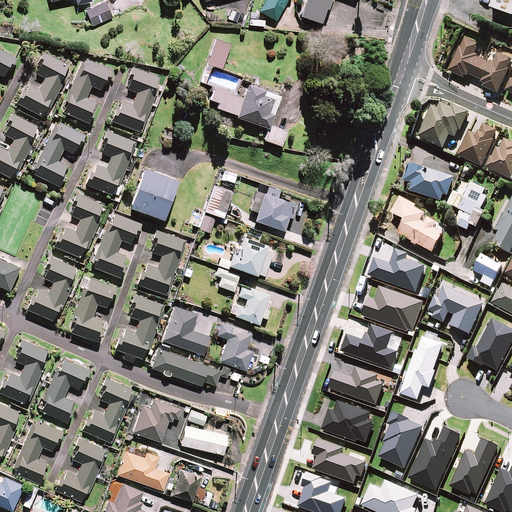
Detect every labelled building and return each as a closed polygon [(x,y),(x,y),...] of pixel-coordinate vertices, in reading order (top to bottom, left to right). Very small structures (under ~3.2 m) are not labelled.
[(286,0),(264,0),(259,11),(276,20),(286,0)] [(329,0),(304,0),(299,16),(319,23),(324,8),(326,9),(329,0)] [(511,0),(496,0),(493,10),(511,17),(511,0)] [(112,18),(105,2),(85,10),(92,26),(112,18)] [(511,58),(499,53),(495,62),(491,60),(490,62),(478,57),(480,55),(476,53),(480,45),(464,37),(449,70),(463,77),(465,78),(466,75),(470,76),(471,75),(482,80),(481,83),(485,84),(484,86),(487,88),(499,93),(511,64),(511,58)] [(229,44),(215,40),(207,64),(221,69),(229,44)] [(10,70),(16,58),(15,57),(0,49),(0,74),(3,76),(7,68),(10,70)] [(44,78),(41,83),(57,92),(66,77),(63,75),(66,70),(68,65),(43,52),(36,64),(39,65),(35,73),(44,78)] [(82,62),(71,84),(88,92),(91,86),(100,90),(104,83),(106,84),(112,71),(86,59),(84,63),(82,62)] [(206,66),(200,82),(214,87),(209,99),(218,102),(216,107),(236,115),(235,116),(268,128),(264,140),(280,146),(286,130),(269,125),(279,96),(240,82),(242,79),(206,66)] [(136,92),(134,98),(151,105),(157,88),(154,87),(158,77),(131,67),(126,80),(129,81),(126,89),(136,92)] [(49,108),(57,92),(41,83),(38,89),(29,84),(25,91),(22,90),(15,102),(40,116),(46,106),(49,108)] [(86,98),(88,92),(71,84),(64,100),(67,102),(63,112),(89,124),(94,111),(91,110),(95,102),(86,98)] [(141,132),(151,105),(134,98),(132,105),(122,101),(119,109),(116,107),(111,121),(141,132)] [(449,136),(455,138),(459,131),(460,132),(468,113),(453,107),(452,109),(440,104),(437,110),(432,107),(418,138),(443,149),(449,136)] [(13,139),(10,145),(26,153),(34,137),(32,136),(37,126),(11,113),(5,125),(8,127),(4,134),(13,139)] [(55,124),(44,146),(60,155),(63,149),(72,153),(76,146),(78,148),(85,135),(60,122),(58,125),(55,124)] [(493,140),(497,132),(483,125),(480,133),(478,132),(476,136),(469,133),(458,156),(482,167),(494,140),(493,140)] [(110,156),(108,162),(125,168),(136,142),(106,130),(101,143),(104,144),(101,152),(110,156)] [(496,148),(492,157),(490,156),(484,169),(488,171),(511,180),(511,143),(503,140),(499,150),(496,148)] [(18,169),(26,153),(10,145),(7,151),(0,147),(0,172),(11,177),(11,176),(16,168),(18,169)] [(57,160),(60,155),(44,146),(32,169),(35,170),(33,173),(59,186),(65,174),(62,173),(66,165),(57,160)] [(118,185),(125,168),(108,162),(105,168),(96,164),(93,171),(90,170),(85,184),(111,194),(116,184),(118,185)] [(454,178),(410,165),(404,182),(413,184),(410,192),(441,202),(443,196),(448,197),(454,178)] [(176,179),(143,167),(128,206),(162,219),(176,179)] [(235,176),(227,173),(224,180),(233,183),(235,176)] [(485,190),(472,183),(459,210),(465,213),(458,227),(467,231),(470,225),(476,228),(484,213),(480,211),(487,198),(482,195),(485,190)] [(231,191),(213,185),(204,211),(222,217),(231,191)] [(279,191),(267,187),(265,194),(256,191),(250,209),(257,212),(254,220),(283,230),(287,216),(290,217),(295,204),(277,198),(279,191)] [(460,194),(453,191),(447,205),(453,208),(460,194)] [(80,218),(77,224),(94,232),(101,216),(98,214),(103,204),(76,193),(71,205),(74,206),(70,214),(80,218)] [(417,207),(400,198),(391,214),(404,221),(397,234),(433,253),(443,234),(433,229),(436,223),(425,217),(426,214),(416,209),(417,207)] [(511,199),(489,244),(493,246),(510,254),(511,249),(511,199)] [(205,212),(194,209),(190,224),(201,227),(205,212)] [(107,222),(101,239),(118,246),(120,240),(130,243),(132,236),(135,237),(141,224),(114,213),(110,224),(107,222)] [(214,218),(204,215),(200,229),(210,232),(214,218)] [(87,248),(94,232),(77,224),(74,230),(65,226),(62,234),(59,232),(53,245),(79,257),(84,247),(87,248)] [(160,255),(158,261),(176,267),(185,240),(155,230),(151,243),(154,244),(151,252),(160,255)] [(274,248),(241,237),(235,254),(232,253),(228,265),(263,277),(274,248)] [(115,252),(118,246),(101,239),(91,262),(95,264),(93,267),(120,277),(125,265),(122,263),(125,255),(115,252)] [(53,282),(50,288),(67,295),(74,279),(71,278),(76,268),(49,256),(44,269),(47,270),(43,278),(53,282)] [(502,266),(482,256),(474,272),(484,277),(481,283),(491,288),(502,266)] [(0,286),(9,290),(19,267),(7,261),(7,262),(0,259),(0,286)] [(167,294),(176,267),(158,261),(156,267),(147,264),(144,272),(141,271),(136,284),(167,294)] [(239,274),(218,267),(215,274),(221,276),(218,286),(233,291),(239,274)] [(83,287),(77,304),(94,310),(96,304),(106,307),(109,300),(112,301),(116,287),(89,278),(86,288),(83,287)] [(511,289),(502,284),(491,303),(511,314),(511,289)] [(268,295),(240,285),(230,314),(258,324),(261,316),(265,318),(268,310),(263,308),(268,295)] [(60,312),(67,295),(50,288),(47,294),(38,290),(35,297),(32,296),(26,309),(52,320),(57,310),(60,312)] [(139,319),(137,326),(154,331),(163,304),(133,294),(129,307),(132,308),(129,316),(139,319)] [(92,316),(94,310),(77,304),(71,321),(74,322),(71,332),(98,342),(102,329),(99,328),(102,319),(92,316)] [(162,334),(161,340),(203,355),(210,335),(192,329),(198,313),(173,304),(162,334)] [(250,333),(221,322),(220,324),(216,335),(226,338),(219,361),(245,370),(252,350),(245,348),(250,333)] [(148,348),(154,331),(137,326),(134,332),(125,328),(122,336),(119,335),(114,349),(142,358),(145,347),(148,348)] [(24,364),(21,370),(38,378),(45,362),(42,360),(47,350),(21,338),(15,351),(18,352),(14,360),(24,364)] [(220,370),(157,347),(152,362),(150,367),(162,372),(162,373),(169,375),(169,374),(201,385),(202,381),(215,385),(220,370)] [(56,367),(49,383),(66,390),(69,384),(78,388),(81,381),(84,382),(90,369),(64,358),(59,368),(56,367)] [(219,375),(226,377),(229,367),(222,365),(219,375)] [(30,394),(38,378),(21,370),(18,376),(9,372),(6,379),(3,378),(0,384),(0,392),(23,403),(28,393),(30,394)] [(108,403),(105,409),(122,416),(133,393),(130,392),(131,389),(130,389),(105,377),(99,389),(102,391),(98,399),(108,403)] [(63,396),(66,390),(49,383),(42,399),(45,400),(40,411),(67,422),(72,410),(69,408),(73,400),(63,396)] [(180,407),(153,398),(149,408),(141,405),(132,431),(160,441),(168,420),(171,421),(173,417),(176,418),(180,407)] [(0,434),(10,439),(17,423),(14,422),(19,412),(0,403),(0,434)] [(110,443),(122,416),(105,409),(102,415),(93,410),(90,418),(87,416),(81,429),(110,443)] [(205,415),(191,410),(188,420),(202,425),(205,415)] [(33,421),(22,445),(39,452),(42,446),(51,450),(54,443),(57,444),(63,431),(37,420),(36,422),(33,421)] [(226,434),(184,425),(180,444),(222,453),(226,434)] [(3,456),(10,439),(0,434),(0,454),(3,456)] [(81,463),(78,469),(95,476),(107,450),(78,437),(72,449),(75,451),(71,458),(81,463)] [(37,458),(39,452),(22,445),(13,467),(15,468),(14,472),(40,484),(45,471),(43,470),(46,462),(37,458)] [(144,457),(125,450),(117,474),(162,490),(168,472),(154,468),(158,456),(146,452),(144,457)] [(87,492),(95,476),(78,469),(75,474),(66,470),(63,477),(60,476),(54,489),(80,501),(85,491),(87,492)] [(200,476),(181,469),(172,494),(191,501),(200,476)] [(3,483),(0,481),(0,504),(12,510),(23,485),(6,476),(3,483)] [(142,491),(122,482),(114,500),(109,498),(102,511),(146,511),(138,508),(141,501),(138,500),(142,491)] [(38,488),(32,485),(20,509),(26,511),(38,488)]
